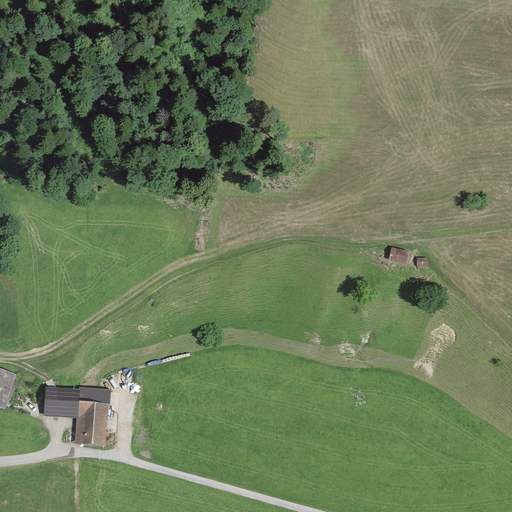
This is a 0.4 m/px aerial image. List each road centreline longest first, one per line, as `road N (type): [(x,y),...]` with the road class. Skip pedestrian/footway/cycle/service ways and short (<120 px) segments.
road 1 (track): [(314,511),(78,452)]
road 2 (track): [(5,360),(46,350),(165,271),(217,250)]
